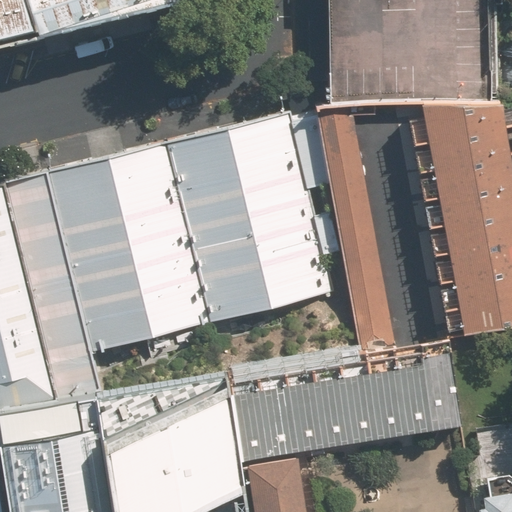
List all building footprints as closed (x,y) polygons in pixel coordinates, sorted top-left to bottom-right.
[(0,0),(0,29),(109,0),(0,0)] [(487,0),(327,0),(329,101),(351,101),(420,99),(489,98),(487,0)] [(511,325),(511,164),(500,97),(489,98),(420,99),(462,333),(511,325)] [(342,248),(362,349),(396,343),(351,101),(329,101),(314,101),(316,112),(330,182),(335,209),(342,248)] [(209,127),(166,139),(210,321),(334,290),(325,252),(342,248),(335,209),(315,213),(309,187),(330,182),(316,112),(292,118),(290,108),(209,127)] [(166,139),(47,168),(93,349),(210,321),(166,139)] [(47,168),(5,177),(59,397),(96,389),(102,388),(93,349),(47,168)] [(5,177),(0,178),(0,406),(59,397),(5,177)] [(362,349),(224,370),(226,378),(238,456),(461,422),(448,336),(396,343),(362,349)] [(190,511),(242,489),(238,456),(226,378),(102,433),(112,511),(190,511)] [(0,445),(10,511),(112,511),(102,433),(96,389),(59,397),(0,406),(0,445)] [(306,511),(297,452),(246,460),(253,511),(306,511)] [(511,511),(511,493),(485,496),(486,504),(479,505),(480,511),(511,511)]
